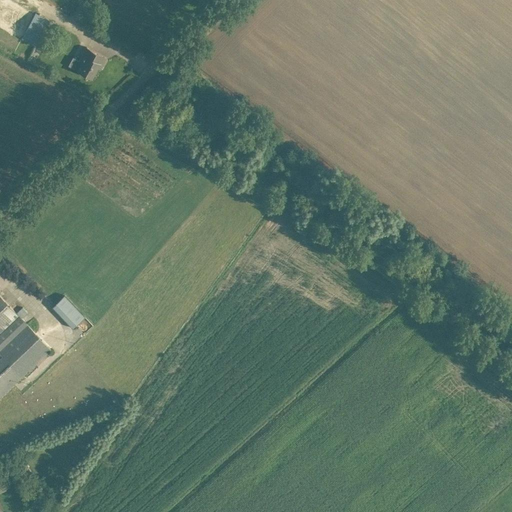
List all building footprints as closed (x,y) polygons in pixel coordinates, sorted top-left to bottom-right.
[(23,0),(11,0),(0,20),(0,28),(35,47),(48,23),(34,15),(38,8),(23,0)] [(81,0),(56,0),(77,10),(81,0)] [(69,65),(78,71),(92,78),(100,63),(102,65),(106,57),(87,47),(79,61),(73,57),(69,65)] [(65,294),(52,306),(73,327),(85,316),(65,294)] [(0,397),(51,349),(21,317),(27,312),(23,307),(17,313),(0,295),(0,397)]
